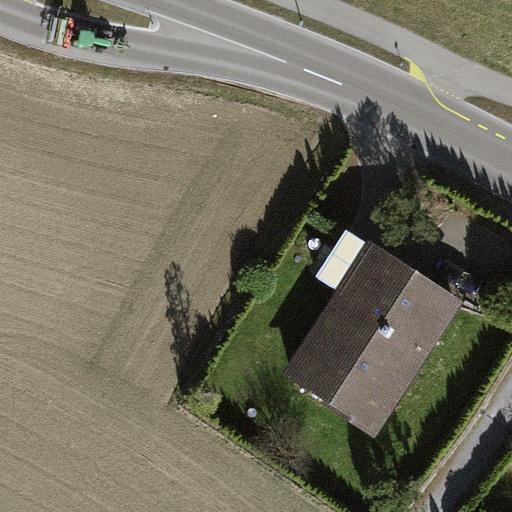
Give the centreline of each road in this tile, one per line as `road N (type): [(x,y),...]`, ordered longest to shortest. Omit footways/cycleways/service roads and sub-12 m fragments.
road 1 (secondary): [(511,170),(346,84),(76,0)]
road 2 (residential): [(511,397),(430,511)]
